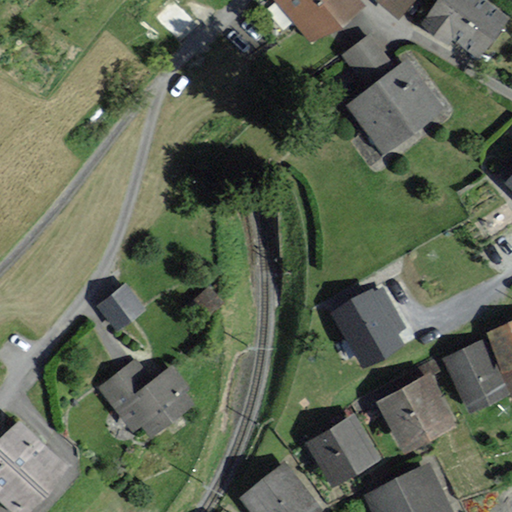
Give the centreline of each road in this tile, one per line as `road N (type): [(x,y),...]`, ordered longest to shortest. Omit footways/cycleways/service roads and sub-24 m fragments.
road 1 (residential): [(0,399),(103,271),(157,86)]
road 2 (residential): [(157,86),(0,271)]
road 3 (residential): [(246,0),(157,86)]
